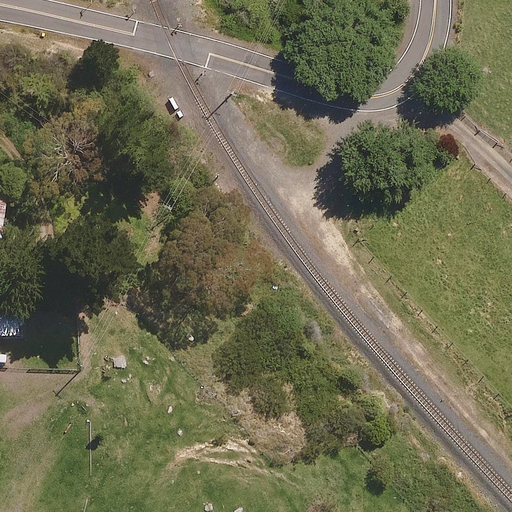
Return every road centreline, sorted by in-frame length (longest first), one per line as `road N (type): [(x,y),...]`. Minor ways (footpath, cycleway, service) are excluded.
road 1 (secondary): [(434,0),(418,69),(378,96),(0,4)]
road 2 (track): [(343,93),(319,195),(331,247),(511,448)]
